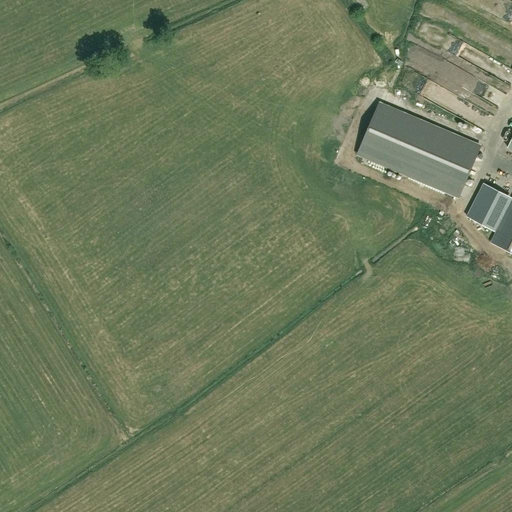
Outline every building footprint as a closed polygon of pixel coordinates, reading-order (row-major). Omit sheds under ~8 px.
[(459,195),(480,146),(379,104),(358,153),(459,195)] [(485,130),(494,135),(502,123),(493,117),(485,130)] [(511,163),(511,149),(508,147),(502,158),(511,163)] [(482,172),(486,161),(476,157),(472,168),(482,172)] [(474,218),(494,228),(511,193),(485,179),(469,212),(476,215),(474,218)] [(511,202),(492,243),(511,253),(511,202)]
